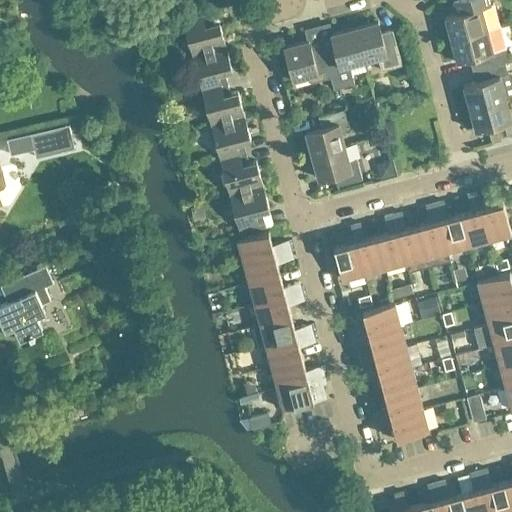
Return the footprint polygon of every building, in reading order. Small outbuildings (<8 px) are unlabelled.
[(445,15),(451,37),(500,24),(494,2),(490,3),(489,0),(454,0),(457,12),(445,15)] [(226,44),(219,20),(212,22),(209,11),(183,18),(193,53),(226,44)] [(402,64),(393,29),(381,32),(378,20),(355,26),(363,59),(378,55),(381,69),(402,64)] [(500,24),(451,37),(457,60),(469,57),(473,69),(505,61),(505,60),(508,59),(505,47),(506,47),(500,24)] [(354,83),(349,63),(363,59),(355,26),(331,33),(335,46),(324,49),(331,76),(334,88),(354,83)] [(331,76),(324,49),(323,45),(311,48),(309,39),(285,45),(294,78),(308,74),(310,82),(331,76)] [(232,69),(226,44),(193,53),(202,88),(228,81),(225,71),(232,69)] [(511,95),(511,72),(511,71),(508,72),(505,61),(473,69),(476,81),(464,84),(470,107),(506,97),(511,95)] [(244,114),(238,90),(230,92),(228,81),(202,88),(211,123),(244,114)] [(511,106),(511,107),(509,107),(506,97),(470,107),(476,129),(488,126),(491,138),(511,132),(511,106)] [(345,145),(341,131),(349,129),(344,108),(318,115),(321,126),(306,130),(312,154),(345,145)] [(251,138),(244,114),(211,123),(218,149),(221,158),(246,151),(243,140),(251,138)] [(74,117),(59,131),(74,146),(89,132),(74,117)] [(30,132),(7,138),(10,153),(34,148),(30,132)] [(362,178),(357,157),(349,159),(345,145),(312,154),(319,177),(334,173),(337,185),(362,178)] [(218,149),(209,152),(211,160),(221,158),(218,149)] [(263,184),(256,160),(249,162),(246,151),(221,158),(230,193),(263,184)] [(392,158),(376,163),(380,179),(397,175),(392,158)] [(269,208),(263,184),(230,193),(239,228),(265,221),(262,210),(269,208)] [(479,200),(477,190),(468,193),(472,209),(460,212),(469,244),(490,238),(479,200)] [(490,238),(511,232),(503,200),(489,204),(488,198),(479,200),(490,238)] [(469,244),(460,212),(448,215),(444,199),(435,202),(448,250),(469,244)] [(430,220),(418,223),(429,265),(450,259),(448,250),(435,202),(426,204),(430,220)] [(429,265),(418,223),(406,226),(402,211),(393,213),(406,261),(407,261),(409,270),(429,265)] [(406,261),(393,213),(384,215),(389,231),(376,234),(385,266),(406,261)] [(385,266),(376,234),(364,238),(360,222),(351,224),(353,234),(364,272),(385,266)] [(272,243),(269,230),(238,238),(244,260),(290,247),(288,239),(272,243)] [(364,272),(353,234),(345,236),(347,242),(334,246),(342,278),(364,272)] [(280,273),(277,261),(293,256),(290,247),(244,260),(249,281),(280,273)] [(498,269),(510,266),(508,256),(496,260),(498,269)] [(490,272),(488,262),(474,265),(477,275),(490,272)] [(8,300),(0,303),(0,318),(5,330),(14,326),(20,339),(30,334),(31,337),(35,335),(34,332),(43,328),(37,315),(46,311),(42,302),(51,298),(45,285),(53,281),(46,263),(0,284),(8,300)] [(511,279),(510,271),(478,279),(483,301),(490,299),(511,293),(511,279)] [(283,285),(280,273),(249,281),(255,302),(302,289),(299,281),(283,285)] [(412,282),(391,288),(394,299),(415,294),(412,282)] [(291,315),(288,302),(304,298),(302,289),(255,302),(260,323),(291,315)] [(372,302),(370,293),(363,295),(365,304),(372,302)] [(511,293),(490,299),(483,301),(489,322),(511,315),(511,293)] [(436,295),(422,299),(427,315),(440,311),(436,295)] [(401,323),(395,301),(363,310),(366,323),(351,327),(353,336),(401,323)] [(452,311),(443,313),(446,325),(455,323),(452,311)] [(313,331),(311,322),(295,327),(291,315),(260,323),(266,344),(313,331)] [(479,347),(495,343),(511,338),(511,315),(489,322),(473,326),(479,347)] [(406,344),(401,323),(353,336),(355,345),(371,341),(374,353),(406,344)] [(464,328),(450,331),(452,337),(465,334),(464,328)] [(303,357),(299,344),(315,340),(313,331),(266,344),(272,365),(303,357)] [(511,360),(511,338),(495,343),(500,364),(511,360)] [(412,365),(406,344),(374,353),(378,365),(362,369),(364,378),(374,375),(412,365)] [(463,351),(455,353),(458,363),(465,361),(463,351)] [(455,367),(452,355),(443,358),(446,369),(455,367)] [(324,373),(322,364),(306,369),(303,357),(272,365),(277,386),(324,373)] [(511,383),(511,360),(500,364),(506,385),(511,383)] [(418,386),(412,365),(374,375),(376,384),(382,382),(385,395),(418,386)] [(326,396),(322,383),(326,382),(324,373),(277,386),(283,407),(295,404),(306,401),(326,396)] [(423,407),(418,386),(385,395),(389,407),(373,411),(375,420),(423,407)] [(480,392),(467,395),(470,407),(483,404),(480,392)] [(429,429),(423,407),(375,420),(378,428),(393,424),(397,437),(429,429)] [(253,427),(271,422),(268,411),(250,416),(253,427)] [(477,422),(477,436),(501,436),(502,423),(477,422)] [(465,441),(461,429),(445,433),(448,446),(465,441)] [(507,511),(511,511),(504,480),(492,483),(487,467),(478,470),(489,511),(507,511)] [(489,511),(478,470),(470,472),(474,488),(462,491),(467,511),(489,511)] [(467,511),(462,491),(449,494),(445,479),(436,481),(444,511),(467,511)] [(444,511),(436,481),(428,483),(432,499),(419,502),(422,511),(444,511)] [(422,511),(419,502),(408,506),(403,490),(394,492),(397,502),(399,511),(422,511)] [(399,511),(397,502),(375,508),(376,511),(399,511)]
